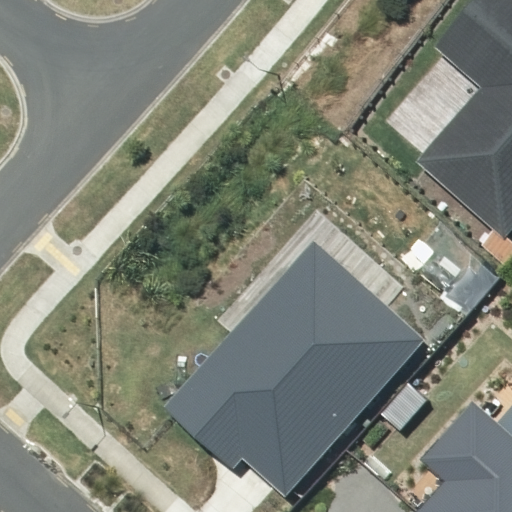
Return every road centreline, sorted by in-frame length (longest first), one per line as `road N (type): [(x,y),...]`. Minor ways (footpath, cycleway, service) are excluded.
road 1 (residential): [(170,0),(86,103)]
road 2 (residential): [(86,103),(0,203)]
road 3 (residential): [(86,103),(0,6)]
